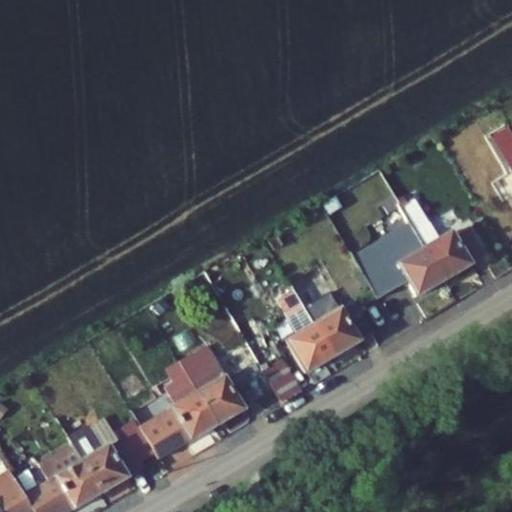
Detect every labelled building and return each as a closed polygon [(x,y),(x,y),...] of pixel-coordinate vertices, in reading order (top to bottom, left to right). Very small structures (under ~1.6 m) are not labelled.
[(464,264),(502,241),(485,209),(458,223),(436,185),(423,193),(464,264)] [(436,279),(464,264),(423,193),(411,200),(418,213),(408,218),(421,242),(415,245),(436,279)] [(350,339),(390,316),(369,281),(343,294),(326,264),(312,272),(323,292),(331,307),(350,339)] [(305,303),(323,292),(312,272),(293,282),(305,303)] [(313,317),(331,307),(323,292),(305,303),(313,317)] [(328,351),(350,339),(331,307),(313,317),(309,319),(328,351)] [(221,344),(230,339),(221,324),(193,338),(203,354),(221,344)] [(300,392),(323,378),(301,342),(279,354),(300,392)] [(213,371),(231,361),(221,344),(203,354),(213,371)] [(232,404),(272,380),(253,348),(231,361),(213,371),(232,404)] [(232,404),(213,371),(155,405),(172,435),(174,438),(232,404)] [(130,415),(118,395),(99,406),(113,430),(139,414),(137,411),(130,415)] [(113,430),(99,406),(80,417),(84,424),(115,476),(160,450),(156,444),(172,435),(155,405),(139,414),(113,430)] [(54,511),(115,476),(84,424),(51,444),(60,460),(33,476),(54,511)] [(33,476),(22,456),(0,468),(0,511),(40,511),(51,506),(33,476)]
